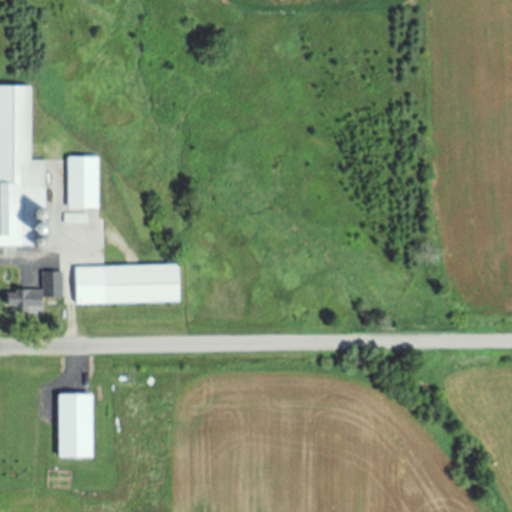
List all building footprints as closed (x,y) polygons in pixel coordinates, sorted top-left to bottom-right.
[(0,247),(0,87),(33,88),(32,162),(47,163),(47,236),(44,236),(44,248),(0,247)] [(99,211),(68,211),(69,158),(99,158),(99,211)] [(97,233),(97,279),(75,279),(75,233),(97,233)] [(181,305),(105,305),(105,268),(181,268),(181,305)] [(63,273),(63,299),(44,299),(44,316),(16,316),(16,309),(8,309),(8,292),(42,292),(42,273),(63,273)] [(91,397),(57,397),(58,461),(92,461),(91,397)]
